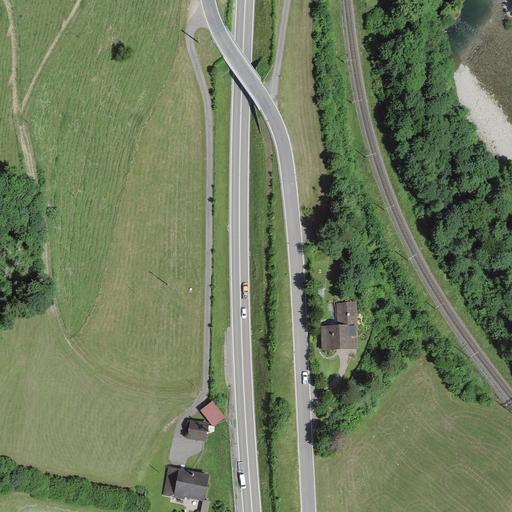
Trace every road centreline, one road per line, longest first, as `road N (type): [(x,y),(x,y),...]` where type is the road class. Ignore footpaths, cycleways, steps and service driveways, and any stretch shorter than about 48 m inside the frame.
road 1 (tertiary): [(309,511),(284,146),(208,0)]
road 2 (track): [(206,392),(170,398),(124,388),(74,355),(57,322),(24,101),(87,0)]
road 3 (trunk): [(245,0),(240,243),(253,511)]
